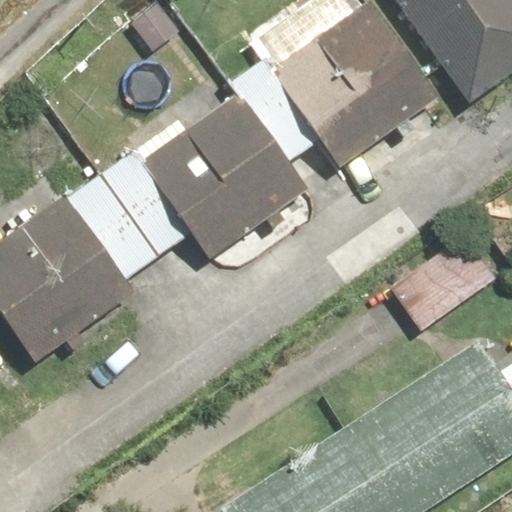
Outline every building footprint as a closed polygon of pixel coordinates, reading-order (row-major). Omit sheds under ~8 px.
[(511,0),(391,0),(462,99),(511,63),(511,0)] [(371,3),(271,69),(338,170),(438,104),(371,3)] [(231,98),(134,166),(207,269),(304,201),(231,98)] [(54,196),(0,236),(0,321),(36,369),(131,298),(54,196)] [(410,328),(482,274),(455,238),(383,291),(410,328)] [(511,383),(478,333),(231,497),(241,511),(418,511),(511,450),(511,383)]
